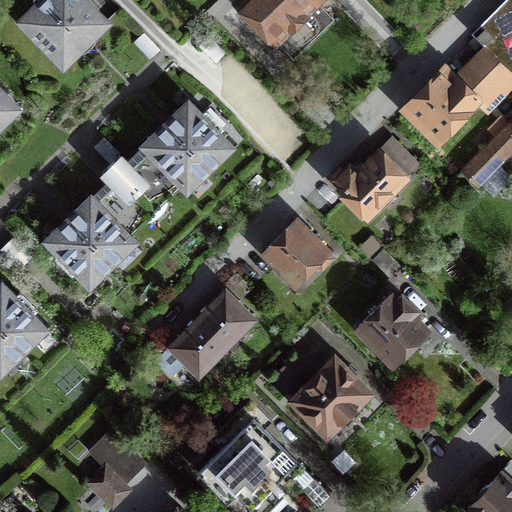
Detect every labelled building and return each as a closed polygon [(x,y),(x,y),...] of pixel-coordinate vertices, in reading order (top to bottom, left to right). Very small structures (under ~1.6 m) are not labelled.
[(108,20),(88,0),(34,0),(37,3),(20,19),(64,64),(79,49),(75,44),(89,30),(93,35),(108,20)] [(239,0),(239,1),(273,36),(285,24),(301,40),(328,13),(316,0),(315,0),(239,0)] [(511,0),(475,36),(484,46),(511,72),(511,0)] [(457,73),(448,64),(408,104),(440,136),(476,99),(482,106),(511,75),(511,72),(484,46),(457,73)] [(0,123),(18,107),(0,88),(0,123)] [(232,144),(188,100),(144,144),(148,149),(131,165),(119,153),(102,171),(113,183),(96,200),(91,195),(47,239),(90,283),(133,240),(129,235),(146,218),(142,213),(161,194),(165,199),(182,182),(188,188),(232,144)] [(511,120),(466,169),(473,177),(470,181),(476,185),(511,149),(511,120)] [(344,185),(340,189),(366,214),(406,174),(380,148),(358,171),(350,163),(343,170),(340,167),(332,174),(344,185)] [(296,219),(264,251),(296,283),(328,250),(296,219)] [(400,265),(383,248),(372,259),(389,276),(400,265)] [(45,326),(1,282),(0,283),(0,369),(45,326)] [(198,318),(226,345),(253,317),(225,290),(198,318)] [(390,294),(359,325),(395,361),(426,330),(410,314),(416,308),(401,293),(396,299),(390,294)] [(226,345),(198,318),(157,360),(171,374),(185,360),(199,373),(226,345)] [(310,369),(296,354),(272,376),(287,391),(310,369)] [(335,357),(293,399),(327,432),(369,391),(335,357)] [(272,421),(250,398),(214,433),(225,444),(199,470),(239,511),(312,511),(319,506),(254,439),(272,421)] [(511,511),(511,460),(468,507),(467,511),(511,511)] [(128,488),(105,466),(89,482),(112,504),(128,488)]
